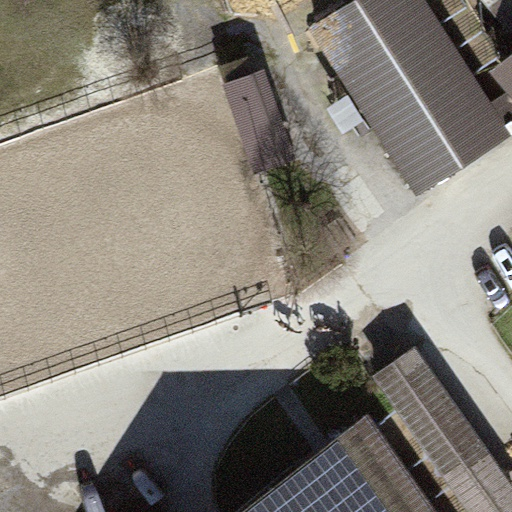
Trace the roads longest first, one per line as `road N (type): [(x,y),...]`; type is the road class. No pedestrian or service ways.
road 1 (track): [(511,160),(179,414),(0,444)]
road 2 (track): [(413,235),(511,367)]
